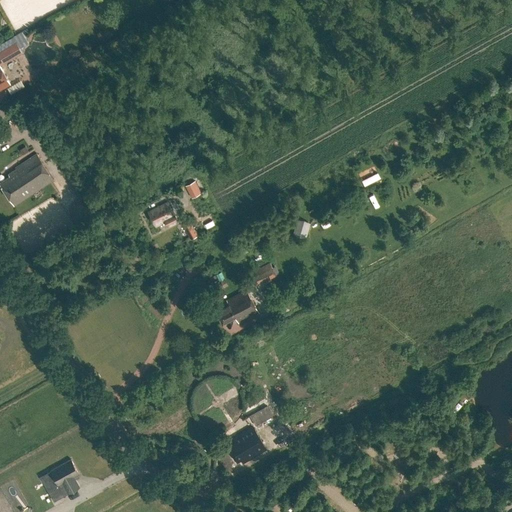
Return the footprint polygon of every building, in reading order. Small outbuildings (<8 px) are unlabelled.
[(39,0),(43,9),(62,0),(39,0)] [(0,48),(0,58),(3,64),(22,53),(19,48),(24,45),(21,39),(6,47),(5,45),(0,48)] [(0,89),(10,84),(0,66),(0,89)] [(20,150),(23,155),(29,152),(26,146),(20,150)] [(10,176),(0,182),(0,184),(2,187),(1,187),(8,198),(9,197),(14,205),(51,180),(53,179),(37,153),(15,167),(16,168),(8,173),(10,176)] [(185,183),(190,194),(199,190),(194,179),(185,183)] [(165,221),(167,226),(178,221),(175,215),(174,216),(167,202),(150,210),(151,213),(149,214),(155,226),(165,221)] [(187,218),(180,222),(189,240),(197,236),(187,218)] [(250,270),(256,284),(276,275),(270,261),(250,270)] [(258,312),(247,289),(226,299),(227,301),(215,307),(222,323),(235,317),(238,322),(258,312)] [(266,405),(249,415),(255,425),(272,415),(266,405)] [(236,461),(240,458),(242,462),(266,448),(253,426),(240,433),(241,434),(233,439),(235,441),(227,446),(236,461)] [(50,470),(41,474),(54,499),(79,486),(73,475),(78,472),(70,458),(50,469),(50,470)]
